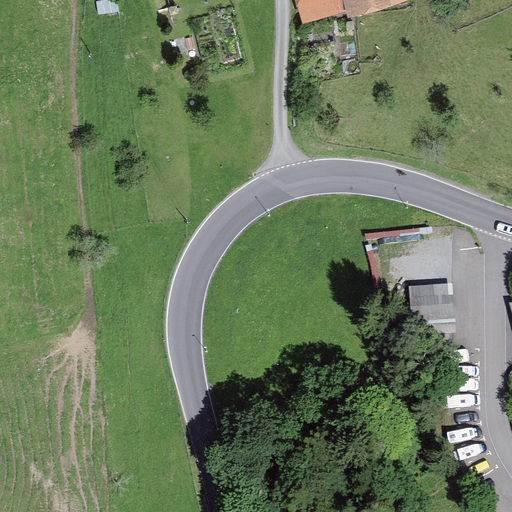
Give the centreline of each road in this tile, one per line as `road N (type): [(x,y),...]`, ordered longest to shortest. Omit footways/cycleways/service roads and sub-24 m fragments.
road 1 (tertiary): [(224,511),(201,431),(185,310),(204,260),(246,209),(300,184),(358,178),(509,224)]
road 2 (residential): [(509,224),(484,280),(487,394),(511,455)]
road 3 (track): [(300,184),(280,119),(279,0)]
